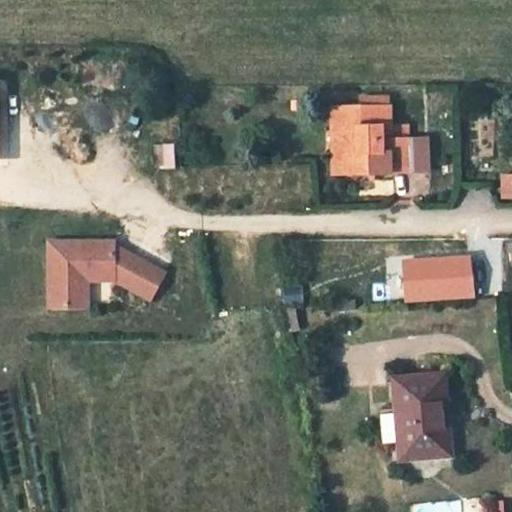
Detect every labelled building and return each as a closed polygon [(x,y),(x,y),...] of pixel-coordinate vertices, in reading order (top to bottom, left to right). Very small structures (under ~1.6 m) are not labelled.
[(390,106),(334,108),(334,128),(343,127),(344,163),(371,162),(371,173),(372,181),(376,181),(376,174),(412,173),(410,139),(406,139),(405,126),(391,126),(390,106)] [(336,175),(371,173),(371,162),(344,163),(343,127),(334,128),(336,175)] [(511,172),(500,173),(500,198),(511,197),(511,172)] [(52,307),(91,306),(90,280),(90,273),(117,273),(117,280),(153,299),(167,273),(122,248),(122,253),(117,253),(117,245),(117,242),(52,243),(52,307)] [(339,310),(357,308),(356,302),(338,303),(339,310)] [(445,376),(397,380),(404,459),(449,456),(445,412),(448,412),(445,376)]
